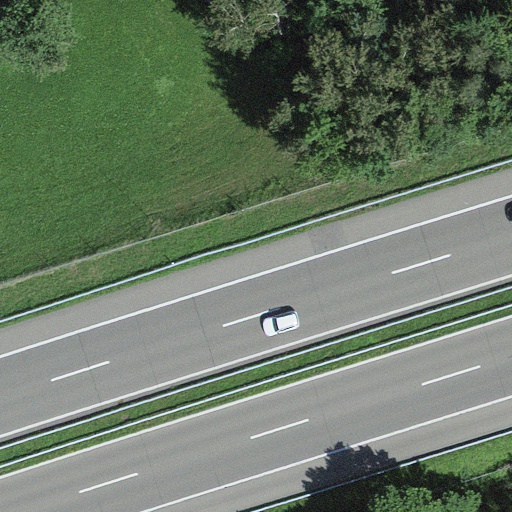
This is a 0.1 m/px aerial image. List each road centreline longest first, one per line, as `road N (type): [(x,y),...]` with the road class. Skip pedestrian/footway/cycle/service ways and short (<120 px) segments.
road 1 (motorway): [(511,236),(0,396)]
road 2 (motorway): [(26,511),(511,359)]
